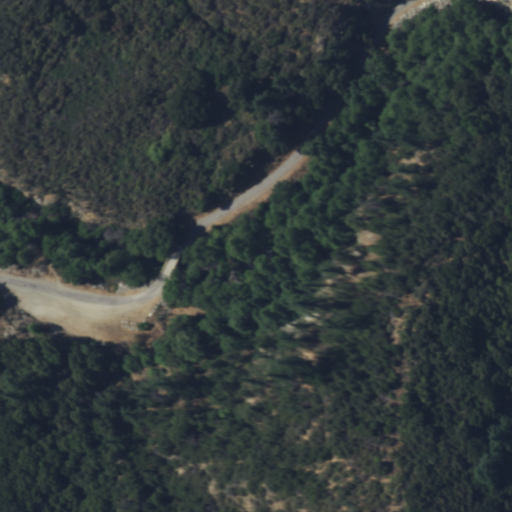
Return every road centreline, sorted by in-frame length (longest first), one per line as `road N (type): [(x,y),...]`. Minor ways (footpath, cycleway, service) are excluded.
road 1 (residential): [(405,0),(368,35),(287,158),(186,244)]
road 2 (residential): [(166,278),(112,298),(0,277)]
